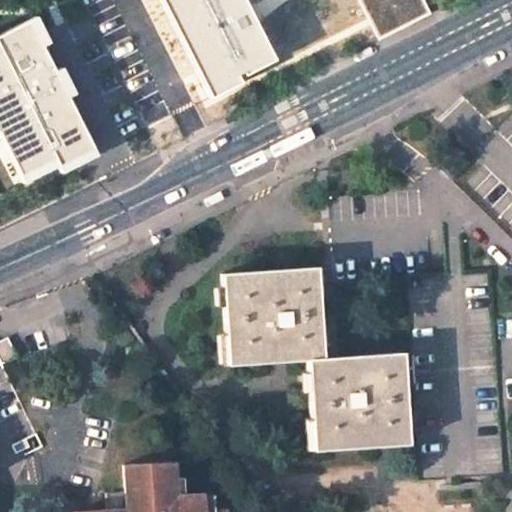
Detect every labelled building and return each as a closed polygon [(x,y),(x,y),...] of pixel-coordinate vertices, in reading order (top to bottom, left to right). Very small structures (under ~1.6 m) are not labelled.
[(250,0),(162,0),(212,98),(282,63),(250,0)] [(0,134),(24,181),(56,165),(60,173),(98,154),(69,98),(77,94),(63,67),(53,71),(40,47),(45,40),(32,15),(0,31),(0,134)] [(457,151),(440,169),(451,180),(469,162),(457,151)] [(220,274),(226,365),(306,359),(321,358),(315,267),(269,271),(220,274)] [(8,336),(0,339),(0,361),(1,363),(17,355),(8,336)] [(306,359),(311,450),(406,444),(401,353),(359,356),(321,358),(306,359)] [(224,511),(225,508),(213,508),(213,496),(183,496),(173,496),(172,477),(172,460),(123,463),(124,492),(125,510),(106,511),(78,511),(224,511)] [(183,496),(182,477),(172,477),(173,496),(183,496)] [(106,511),(125,510),(124,492),(106,492),(106,511)]
